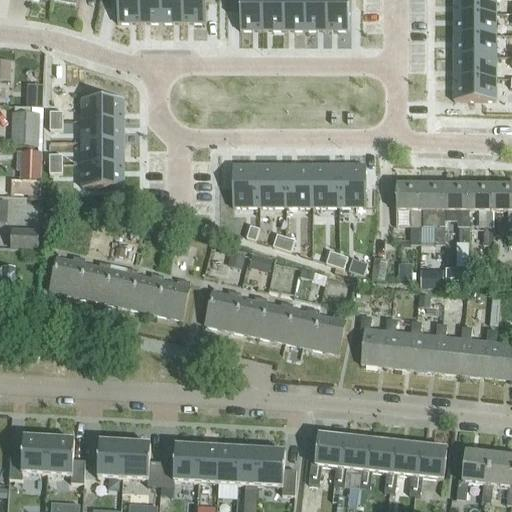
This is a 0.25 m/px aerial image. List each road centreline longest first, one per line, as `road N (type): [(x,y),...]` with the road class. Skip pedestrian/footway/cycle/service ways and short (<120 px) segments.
road 1 (residential): [(0,33),(49,37),(357,143),(511,150)]
road 2 (residential): [(511,423),(281,399),(0,384)]
